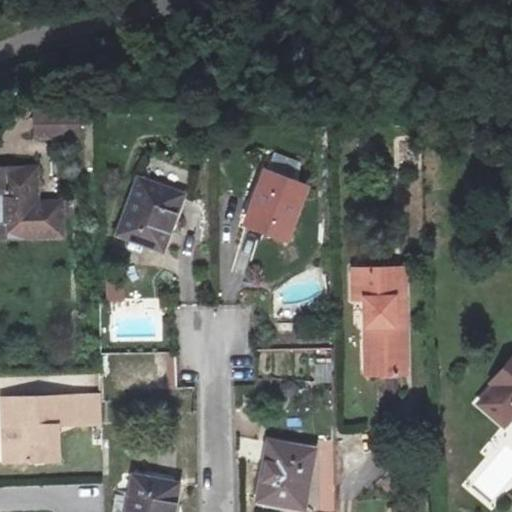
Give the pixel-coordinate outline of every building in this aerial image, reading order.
[(73,133),(35,133),(34,160),(72,160),(73,133)] [(266,168),(294,180),(301,165),(273,153),(266,168)] [(0,243),(52,247),(53,228),(68,229),(70,208),(54,207),(54,213),(31,211),(34,177),(6,175),(0,174),(0,243)] [(262,178),(245,229),(287,245),(306,193),(262,178)] [(136,194),(120,245),(163,260),(179,209),(136,194)] [(365,308),(366,384),(405,383),(402,277),(352,278),(352,309),(365,308)] [(124,302),(124,280),(105,280),(105,302),(124,302)] [(159,354),(160,387),(177,387),(175,353),(159,354)] [(313,366),(315,383),(333,382),(332,364),(313,366)] [(508,444),(511,438),(511,377),(493,399),(499,405),(484,423),(508,444)] [(81,475),(80,401),(14,403),(15,457),(51,457),(51,475),(81,475)] [(267,450),(259,501),(303,510),(313,459),(267,450)] [(129,486),(124,511),(170,511),(174,495),(129,486)]
